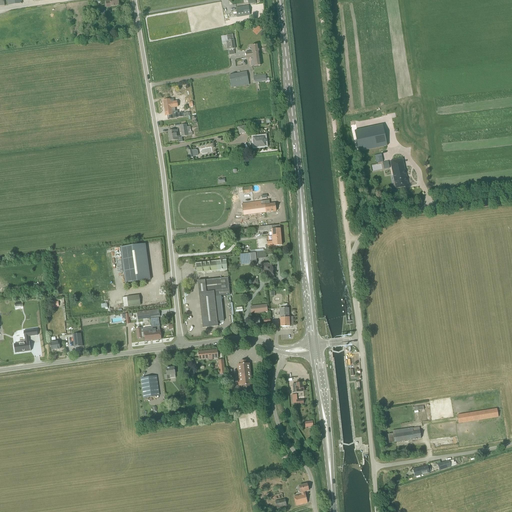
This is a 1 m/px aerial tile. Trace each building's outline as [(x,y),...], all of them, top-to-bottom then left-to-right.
[(248,6),(236,8),(237,17),(250,15),(248,6)] [(227,50),(235,49),(234,40),(233,40),(232,34),(227,35),(227,41),(226,41),(227,50)] [(252,57),(254,66),(261,65),(258,45),(250,46),(251,51),(247,52),(248,58),(252,57)] [(249,85),(247,72),(229,75),(231,88),(249,85)] [(268,74),(253,76),(254,83),(266,81),(266,76),(268,76),(268,74)] [(165,113),(174,111),(173,102),(170,102),(170,100),(163,101),(165,113)] [(382,124),(354,130),(359,152),(387,146),(382,124)] [(181,137),(193,135),(192,132),(191,132),(190,126),(187,127),(186,125),(180,126),(181,137)] [(410,151),(423,150),(421,125),(408,126),(410,151)] [(245,126),(238,127),(239,134),(246,133),(245,126)] [(178,138),(177,130),(168,131),(170,141),(177,140),(178,143),(182,142),(182,137),(178,138)] [(253,138),(254,148),(266,147),(265,136),(253,138)] [(408,186),(402,159),(390,161),(396,189),(408,186)] [(269,200),(242,204),(244,216),(276,211),(275,203),(270,204),(269,200)] [(271,231),(272,236),(281,235),(280,225),(258,227),(258,232),(271,231)] [(281,235),(272,236),(272,242),(267,242),(268,247),(282,245),(281,235)] [(120,247),(125,284),(150,280),(145,244),(120,247)] [(264,251),(255,252),(239,254),(241,265),(256,263),(255,259),(265,258),(264,251)] [(219,256),(220,261),(196,263),(196,268),(195,268),(195,270),(196,270),(197,274),(227,270),(225,256),(219,256)] [(266,265),(262,265),(263,277),(267,277),(268,279),(273,278),(273,275),(272,264),(269,265),(269,263),(265,264),(266,265)] [(223,321),(220,296),(230,295),(227,272),(223,272),(224,278),(197,281),(203,328),(218,326),(217,321),(223,321)] [(122,298),(123,307),(140,305),(139,296),(127,297),(122,298)] [(268,312),(267,304),(250,306),(251,314),(268,312)] [(289,318),(288,308),(279,308),(280,313),(278,313),(278,315),(280,315),(280,327),(290,327),(290,326),(293,326),(292,318),(289,318)] [(149,311),(137,313),(138,320),(151,318),(149,311)] [(159,318),(151,319),(152,327),(151,328),(153,340),(161,339),(160,331),(157,331),(157,327),(160,327),(159,318)] [(342,332),(343,337),(351,336),(350,327),(344,327),(344,332),(342,332)] [(141,328),(136,329),(137,339),(142,338),(142,337),(144,337),(145,341),(153,340),(151,328),(143,329),(143,331),(141,331),(141,329),(141,328)] [(38,335),(37,329),(23,331),(24,337),(25,337),(25,341),(18,342),(18,344),(14,344),(15,353),(31,351),(29,342),(28,337),(38,335)] [(80,334),(73,335),(74,347),(82,346),(80,334)] [(51,350),(60,349),(59,341),(50,342),(51,350)] [(209,358),(209,360),(212,360),(211,358),(218,357),(217,350),(198,352),(198,358),(200,358),(200,359),(209,358)] [(243,385),(244,397),(250,396),(249,385),(251,385),(249,364),(246,364),(246,361),(241,361),(241,365),(238,365),(239,380),(237,381),(237,386),(243,385)] [(164,375),(165,380),(170,379),(170,378),(175,378),(174,367),(166,369),(167,375),(164,375)] [(141,378),(144,398),(159,396),(156,376),(141,378)] [(293,387),(293,393),(304,392),(303,386),(302,386),(302,383),(293,384),(293,387)] [(302,405),(302,404),(304,404),(303,400),(297,400),(296,394),(293,395),(293,405),(297,404),(297,406),(302,405)] [(498,417),(497,408),(457,415),(458,423),(498,417)] [(393,434),(388,434),(389,443),(421,438),(420,433),(420,431),(413,432),(413,427),(402,429),(396,430),(392,430),(393,434)] [(449,461),(437,464),(439,471),(451,467),(449,461)] [(417,469),(413,470),(414,474),(414,477),(429,473),(429,472),(430,472),(430,471),(431,471),(431,470),(431,469),(430,468),(430,467),(429,467),(428,467),(428,466),(417,469)] [(301,495),(294,496),(296,506),(307,503),(305,492),(309,491),(307,484),(299,486),(301,495)] [(276,508),(286,506),(284,499),(275,501),(276,508)]
